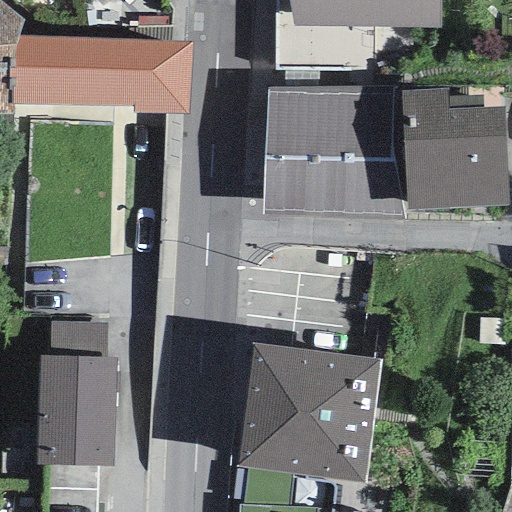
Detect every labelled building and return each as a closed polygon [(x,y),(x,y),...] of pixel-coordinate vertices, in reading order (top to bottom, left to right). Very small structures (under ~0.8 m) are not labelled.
[(0,0),(0,111),(13,111),(14,101),(11,100),(13,34),(23,18),(1,0),(0,0)] [(439,0),(289,0),(294,22),(439,24),(439,0)] [(190,41),(13,34),(11,100),(14,101),(130,105),(130,110),(187,113),(190,41)] [(404,223),(402,210),(391,151),(393,90),(393,87),(268,86),(261,214),(404,223)] [(447,89),(393,90),(391,151),(402,210),(506,203),(502,108),(447,109),(447,89)] [(362,480),(378,357),(252,341),(236,463),(247,465),(302,472),(362,480)] [(115,356),(39,354),(35,462),(112,465),(115,356)] [(302,472),(247,465),(244,504),(238,504),(237,511),(330,511),(334,486),(330,482),(321,480),(303,479),(302,472)]
